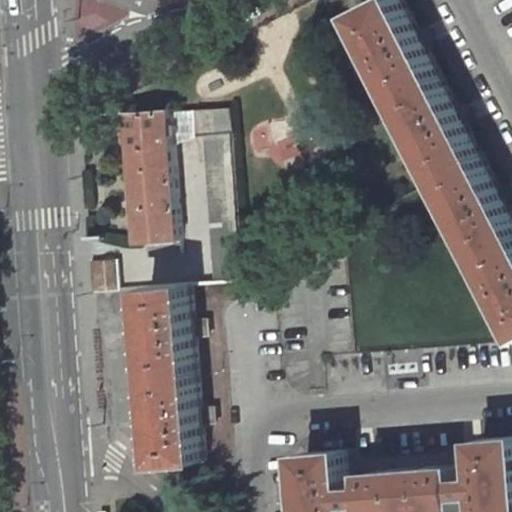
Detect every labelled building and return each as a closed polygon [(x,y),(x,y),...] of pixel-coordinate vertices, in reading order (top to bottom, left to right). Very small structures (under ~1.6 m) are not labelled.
[(428,39),(408,0),(405,0),(368,19),(511,299),(511,187),(506,190),(474,128),(484,122),(476,106),(465,110),(435,52),(446,47),(439,33),(428,39)] [(178,109),(135,111),(145,244),(155,243),(156,259),(188,256),(178,109)] [(195,111),(198,161),(206,160),(214,284),(245,282),(233,109),(195,111)] [(125,292),(121,243),(95,245),(99,294),(125,292)] [(209,406),(204,339),(215,338),(214,321),(203,323),(201,286),(154,289),(167,463),(214,460),(211,424),(221,424),(220,406),(209,406)] [(361,511),(361,503),(370,503),(371,507),(383,506),(383,511),(415,511),(476,508),(475,500),(485,499),(485,493),(494,493),(495,511),(511,511),(511,438),(490,440),(493,477),(484,478),(484,474),(473,474),(472,463),(381,470),(381,480),(369,481),(369,486),(360,486),(358,450),(312,453),(316,511),(361,511)]
